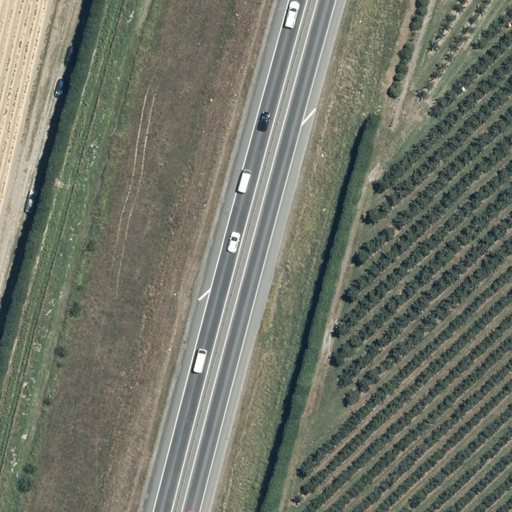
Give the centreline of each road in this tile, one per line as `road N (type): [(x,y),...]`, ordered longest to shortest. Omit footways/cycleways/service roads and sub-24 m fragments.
road 1 (trunk): [(161,511),(301,0)]
road 2 (trunk): [(328,0),(190,511)]
